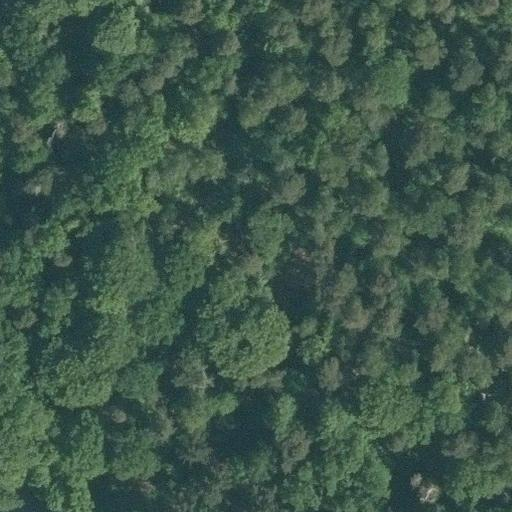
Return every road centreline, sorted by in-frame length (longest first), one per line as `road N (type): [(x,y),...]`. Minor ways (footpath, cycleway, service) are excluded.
road 1 (track): [(511,403),(328,0)]
road 2 (track): [(176,511),(0,287)]
